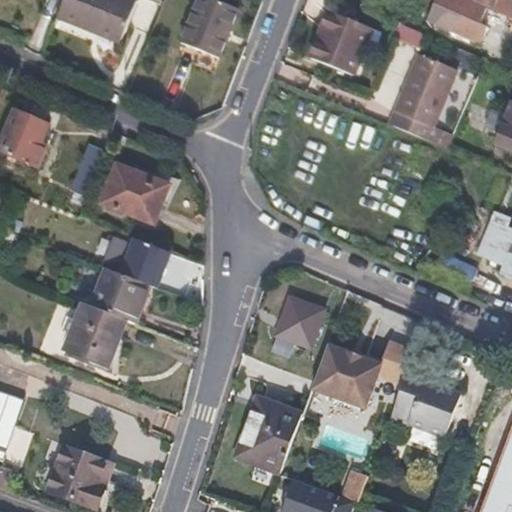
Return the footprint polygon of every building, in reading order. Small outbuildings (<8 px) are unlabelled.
[(119,44),(136,3),(128,0),(61,0),(54,18),(87,32),(88,30),(119,44)] [(211,59),(231,12),(201,0),(191,0),(174,43),(211,59)] [(486,8),(467,0),(434,0),(425,23),(480,46),(488,26),(479,23),(486,8)] [(511,0),(495,0),(492,7),(511,15),(511,0)] [(376,53),(383,34),(369,29),(368,26),(360,22),(329,10),(311,56),(353,72),(362,49),(376,53)] [(433,129),(454,80),(459,68),(420,52),(389,124),(405,132),(447,149),(452,137),(433,129)] [(488,123),(501,128),(494,144),(511,151),(511,103),(507,116),(492,111),(488,123)] [(48,147),(43,145),(49,128),(14,113),(0,146),(0,155),(37,172),(48,147)] [(95,175),(105,152),(90,146),(81,170),(95,175)] [(159,224),(172,183),(118,165),(106,205),(159,224)] [(89,190),(95,175),(81,170),(75,185),(89,190)] [(511,227),(490,219),(477,254),(511,267),(511,227)] [(156,288),(171,253),(137,240),(135,245),(113,238),(102,267),(107,269),(147,284),(156,288)] [(133,323),(147,284),(107,269),(92,308),(123,320),(133,323)] [(312,348),(325,310),(291,298),(283,320),(280,319),(276,328),(279,329),(277,335),(312,348)] [(116,340),(123,320),(92,308),(81,303),(64,350),(102,364),(112,339),(116,340)] [(385,361),(383,366),(380,376),(405,385),(409,374),(417,352),(390,343),(383,361),(385,361)] [(380,376),(383,366),(329,346),(312,390),(368,410),(380,376)] [(446,439),(461,399),(427,387),(429,381),(425,380),(409,374),(405,385),(390,426),(408,433),(410,432),(411,427),(446,439)] [(0,459),(4,461),(25,407),(0,396),(0,459)] [(282,474),(304,414),(259,397),(237,457),(282,474)] [(511,511),(511,434),(482,511),(511,511)] [(100,510),(115,465),(109,462),(64,446),(49,491),(100,510)] [(363,505),(372,478),(354,472),(345,498),(363,505)] [(353,511),(357,502),(345,498),(296,479),(284,511),(353,511)]
